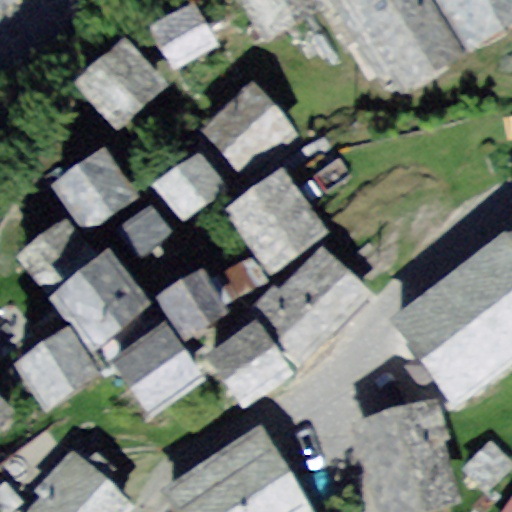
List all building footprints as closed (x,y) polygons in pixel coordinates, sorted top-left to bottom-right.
[(318,0),(239,0),(260,39),(322,6),(318,0)] [(460,52),(426,0),(339,0),(399,91),(460,52)] [(511,0),(439,0),(469,49),(511,23),(511,0)] [(149,27),(172,68),(216,44),(193,3),(149,27)] [(73,82),(116,130),(167,84),(124,37),(73,82)] [(198,129),(244,181),(298,134),(252,82),(198,129)] [(105,147),(52,185),(86,233),(139,195),(105,147)] [(152,185),(183,223),(228,186),(197,149),(152,185)] [(222,208),(269,275),(329,233),(282,166),(222,208)] [(152,202),(115,230),(137,260),(174,233),(152,202)] [(66,217),(15,256),(44,293),(94,254),(66,217)] [(511,231),(394,325),(458,405),(511,361),(511,231)] [(109,249),(48,297),(90,351),(151,303),(109,249)] [(302,360),(367,293),(322,249),(280,292),(272,283),(248,308),(302,360)] [(252,257),(225,272),(238,296),(265,282),(252,257)] [(203,269),(158,297),(184,339),(229,312),(203,269)] [(253,320),(202,359),(241,410),(292,371),(253,320)] [(203,378),(165,323),(108,363),(146,417),(203,378)] [(67,326),(13,362),(46,412),(100,376),(67,326)] [(0,425),(15,410),(0,395),(0,425)] [(377,511),(427,511),(462,503),(445,440),(452,436),(441,395),(352,418),(377,511)] [(160,496),(169,511),(311,511),(263,433),(160,496)] [(511,464),(511,462),(490,441),(463,468),(486,491),(511,464)] [(25,511),(128,511),(134,506),(109,482),(119,472),(96,450),(86,461),(73,448),(33,489),(41,496),(25,511)] [(3,484),(0,486),(0,511),(12,511),(21,505),(3,484)] [(511,511),(511,498),(500,511),(511,511)]
